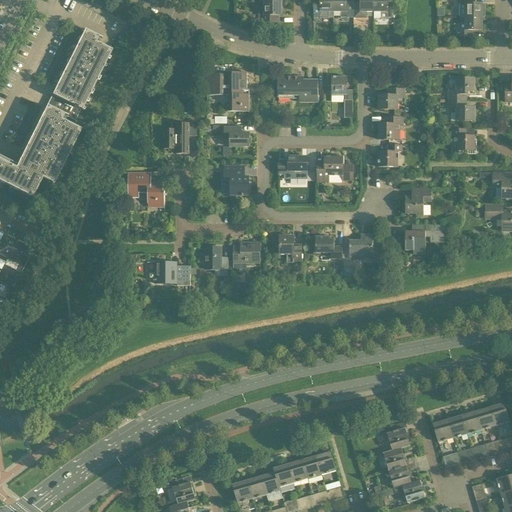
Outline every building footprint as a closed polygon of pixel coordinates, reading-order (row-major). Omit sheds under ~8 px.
[(101,8),(103,4),(95,0),(91,0),(91,1),(90,3),(101,8)] [(320,0),(320,3),(313,3),(313,18),(320,18),(333,18),(333,12),(334,12),(333,0),(320,0)] [(333,0),(334,12),(340,12),(340,18),(353,18),(353,3),(346,3),(346,0),(333,0)] [(374,12),(373,0),(360,0),(360,3),(353,3),(353,18),(353,19),(366,19),(366,12),(374,12)] [(386,3),(386,0),(373,0),(374,12),(380,12),(380,20),(386,20),(386,18),(390,18),(393,18),(393,3),(386,3)] [(485,5),(474,4),(474,0),(458,0),(459,18),(465,18),(465,17),(482,17),(485,17),(485,5)] [(273,23),(273,16),(281,16),(281,3),(264,3),(264,11),(258,11),(258,23),(273,23)] [(472,37),(472,31),(482,31),(482,17),(465,17),(465,18),(465,24),(456,24),(456,37),(472,37)] [(44,111),(39,120),(40,121),(38,125),(37,125),(33,134),(31,138),(30,138),(26,147),(24,152),(19,160),(21,161),(17,169),(11,166),(10,167),(5,165),(6,164),(0,160),(0,182),(5,185),(7,182),(11,184),(10,187),(19,191),(20,189),(24,191),(23,194),(32,198),(42,178),(51,183),(54,178),(56,179),(61,170),(58,169),(60,164),(63,166),(67,157),(65,155),(67,151),(70,152),(74,143),(71,142),(74,138),(76,139),(81,130),(61,120),(64,115),(75,121),(81,109),(82,110),(112,50),(96,42),(98,37),(101,39),(102,39),(85,30),(56,87),(57,88),(53,95),(52,94),(52,95),(53,96),(48,107),(46,106),(46,107),(47,107),(44,112),(44,111)] [(227,75),(206,75),(206,96),(229,96),(229,112),(248,112),(249,94),(247,94),(247,73),(227,73),(227,75)] [(277,98),(296,98),(299,98),(299,103),(318,103),(317,80),(303,80),(303,77),(277,77),(277,98)] [(345,96),(345,101),(353,101),(352,91),(347,91),(347,77),(331,77),(331,93),(345,93),(345,96)] [(466,95),(468,95),(468,92),(474,92),(474,79),(456,79),(456,91),(447,91),(447,101),(466,101),(466,95)] [(402,117),(402,110),(398,110),(398,103),(405,103),(405,90),(390,90),(390,96),(379,96),(379,110),(394,110),(394,117),(402,117)] [(346,118),(353,118),(353,106),(353,101),(345,101),(344,101),(344,118),(346,118)] [(475,107),(466,107),(466,101),(447,101),(446,101),(446,107),(447,107),(447,108),(450,108),(450,122),(475,122),(475,107)] [(379,140),(399,141),(399,126),(403,126),(403,117),(402,117),(394,117),(383,117),(383,125),(379,125),(379,126),(381,126),(380,140),(379,140)] [(189,154),(189,137),(197,137),(197,125),(189,125),(189,124),(176,124),(176,130),(163,130),(163,149),(176,150),(176,154),(189,154)] [(248,133),(241,133),(241,127),(223,127),(223,140),(229,140),(229,147),(248,148),(248,133)] [(475,136),(465,136),(465,129),(451,129),(451,136),(455,137),(455,152),(475,152),(475,136)] [(379,152),(379,168),(398,168),(398,153),(402,153),(402,145),(387,145),(388,152),(379,152)] [(288,157),(288,160),(278,160),(278,175),(291,175),(291,172),(306,172),(306,157),(288,157)] [(343,157),(324,157),(324,164),(316,164),(316,183),(329,183),(329,176),(342,176),(342,181),(353,181),(353,165),(343,165),(343,157)] [(242,197),(243,197),(243,195),(248,195),(248,196),(248,178),(244,178),(244,167),(224,167),(224,181),(230,181),(230,196),(231,196),(231,195),(242,195),(242,197)] [(163,183),(152,183),(152,173),(128,173),(128,199),(139,198),(139,194),(147,194),(147,204),(156,204),(156,207),(164,207),(164,192),(163,192),(163,183)] [(511,181),(507,181),(507,173),(492,173),(492,189),(497,189),(502,189),(502,199),(511,199),(511,181)] [(416,215),(416,216),(424,216),(424,203),(431,203),(431,189),(412,189),(412,197),(406,197),(406,215),(416,215)] [(511,212),(503,212),(503,205),(485,205),(485,221),(502,220),(502,227),(502,232),(511,232),(511,212)] [(414,251),(414,253),(426,253),(426,238),(430,238),(430,243),(445,243),(446,232),(447,231),(447,226),(418,225),(418,232),(406,232),(406,251),(414,251)] [(373,241),(373,235),(364,235),(364,241),(349,241),(349,257),(365,257),(365,259),(380,259),(380,241),(373,241)] [(0,260),(5,263),(16,242),(13,241),(14,239),(8,236),(7,238),(5,236),(0,245),(0,260)] [(280,237),(280,255),(286,255),(286,264),(293,264),(293,263),(302,262),(302,245),(293,245),(293,237),(280,237)] [(315,237),(315,254),(331,254),(331,260),(342,260),(342,247),(334,247),(334,240),(328,240),(328,237),(315,237)] [(3,265),(15,271),(21,274),(28,260),(22,257),(27,248),(25,247),(25,245),(19,242),(18,243),(16,242),(5,263),(3,265)] [(239,243),(239,246),(233,246),(233,264),(246,264),(260,264),(260,243),(239,243)] [(205,249),(205,269),(215,269),(215,277),(228,277),(228,262),(221,262),(221,249),(205,249)] [(166,280),(177,280),(177,286),(190,286),(190,275),(190,269),(190,266),(166,266),(166,263),(155,263),(155,280),(153,280),(153,281),(155,281),(155,284),(166,284),(166,280)] [(16,281),(8,277),(4,284),(12,288),(16,281)] [(490,408),(495,426),(509,422),(504,404),(490,408)] [(476,412),(481,430),(495,426),(490,408),(476,412)] [(462,416),(467,435),(481,430),(476,412),(462,416)] [(448,420),(453,439),(467,435),(462,416),(448,420)] [(453,439),(448,420),(433,424),(439,443),(453,439)] [(387,434),(392,451),(402,448),(402,449),(410,446),(405,428),(393,432),(392,426),(377,431),(379,437),(387,434)] [(511,436),(499,441),(502,451),(511,448),(511,436)] [(485,445),(489,455),(502,451),(499,441),(485,445)] [(471,449),(474,459),(489,455),(485,445),(471,449)] [(392,451),(384,453),(389,471),(415,463),(414,457),(405,460),(402,449),(402,448),(392,451)] [(457,453),(460,464),(474,459),(471,449),(457,453)] [(316,457),(321,475),(336,471),(331,452),(316,457)] [(460,464),(457,453),(443,457),(446,468),(460,464)] [(302,461),(307,479),(321,475),(316,457),(302,461)] [(288,465),(293,483),(307,479),(302,461),(288,465)] [(415,463),(389,471),(394,489),(403,486),(412,483),(408,471),(417,469),(415,463)] [(275,473),(279,487),(293,483),(288,465),(274,469),(275,473)] [(261,477),(266,495),(281,491),(279,487),(275,473),(261,477)] [(501,494),(511,490),(511,475),(496,480),(501,494)] [(247,481),(252,499),(266,495),(261,477),(247,481)] [(164,490),(173,488),(178,505),(187,502),(187,503),(196,501),(191,482),(179,486),(177,480),(163,485),(164,490)] [(412,483),(403,486),(394,489),(396,494),(404,492),(408,503),(425,498),(420,480),(412,483)] [(252,499),(247,481),(232,485),(238,503),(252,499)] [(476,501),(487,498),(482,484),(472,487),(476,501)] [(326,491),(329,502),(344,497),(341,487),(326,491)] [(511,490),(501,494),(505,508),(511,505),(511,490)] [(312,495),(315,506),(329,502),(326,491),(312,495)] [(386,506),(382,491),(378,493),(376,493),(380,508),(386,506)] [(298,499),(301,510),(315,506),(312,495),(298,499)] [(490,511),(487,498),(476,501),(479,511),(490,511)] [(286,511),(293,511),(301,510),(298,499),(284,503),(285,507),(286,511)] [(170,511),(199,511),(198,511),(189,511),(187,503),(187,502),(178,505),(169,508),(170,511)]
